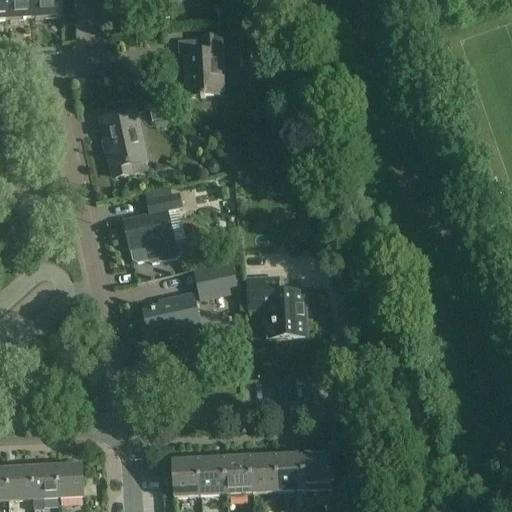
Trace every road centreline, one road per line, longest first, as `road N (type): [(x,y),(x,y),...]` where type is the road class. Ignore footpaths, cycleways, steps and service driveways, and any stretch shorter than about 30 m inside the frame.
road 1 (residential): [(128,431),(50,66)]
road 2 (residential): [(128,431),(157,418),(334,409)]
road 3 (residential): [(0,437),(128,431)]
